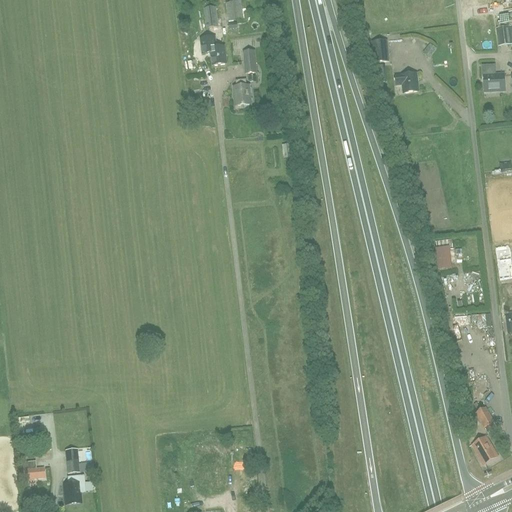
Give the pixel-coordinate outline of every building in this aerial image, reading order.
[(228,22),(244,20),(241,1),(230,3),(226,4),(228,22)] [(207,29),(218,28),(215,8),(205,10),(207,29)] [(496,29),(499,47),(511,45),(511,39),(510,28),(496,29)] [(209,38),(209,43),(210,49),(212,67),(227,65),(225,47),(217,48),(215,37),(209,38)] [(415,44),(426,48),(428,43),(417,39),(415,44)] [(374,64),(389,63),(387,42),(372,43),(374,64)] [(245,75),(256,74),(254,52),(243,53),(245,75)] [(404,95),(418,93),(416,74),(402,76),(395,77),(396,86),(403,86),(404,95)] [(485,93),(496,92),(495,76),(484,77),(485,93)] [(235,107),(251,106),(249,86),(246,87),(246,81),(236,81),(236,87),(233,88),(235,107)] [(284,159),(293,158),(292,145),(282,146),(284,159)] [(440,270),(452,269),(451,246),(439,247),(440,270)] [(511,253),(511,246),(495,248),(499,281),(511,279),(511,253)] [(485,429),(494,424),(486,410),(476,415),(485,429)] [(484,465),(496,458),(492,451),(493,450),(486,438),(472,446),(484,465)] [(68,475),(80,474),(78,457),(66,458),(68,475)] [(22,464),(23,472),(24,480),(44,478),(43,470),(36,470),(35,462),(22,464)] [(65,506),(81,505),(79,484),(77,484),(76,478),(68,478),(69,485),(64,485),(65,506)]
